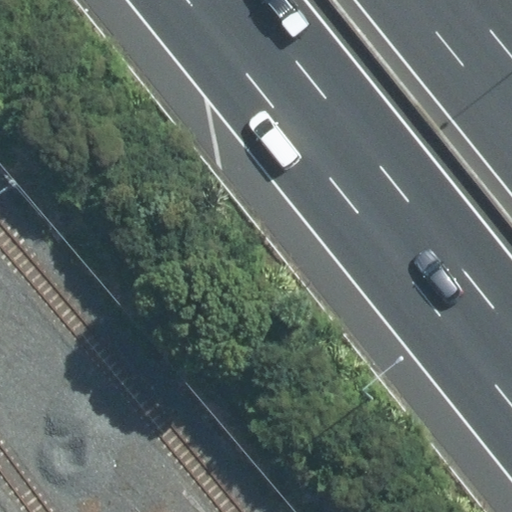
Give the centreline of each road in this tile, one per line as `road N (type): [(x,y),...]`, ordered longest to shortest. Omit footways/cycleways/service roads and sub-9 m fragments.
road 1 (motorway): [(511,326),(251,0)]
road 2 (motorway): [(410,0),(511,128)]
